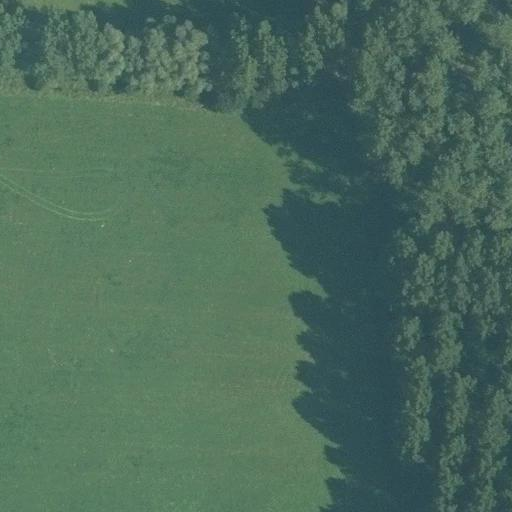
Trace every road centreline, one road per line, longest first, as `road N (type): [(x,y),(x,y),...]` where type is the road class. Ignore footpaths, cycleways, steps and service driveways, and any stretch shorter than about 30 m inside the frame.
road 1 (track): [(364,79),(416,511)]
road 2 (track): [(0,69),(364,79)]
